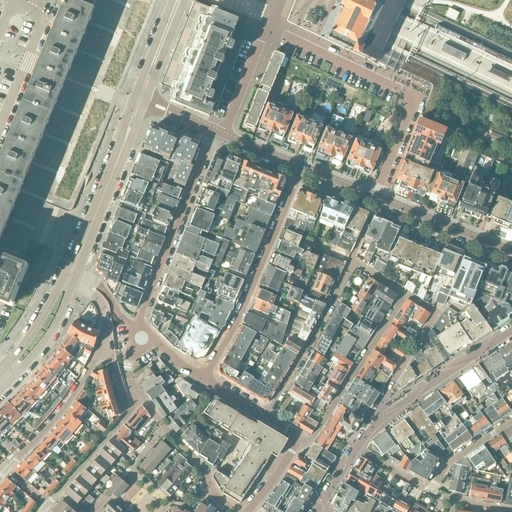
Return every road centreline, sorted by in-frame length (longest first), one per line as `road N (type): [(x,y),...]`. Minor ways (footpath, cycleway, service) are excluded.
road 1 (residential): [(265,26),(411,96),(375,199)]
road 2 (residential): [(265,414),(351,260),(403,292)]
road 3 (residential): [(300,167),(253,285),(204,378)]
road 4 (residential): [(140,326),(215,132)]
road 5 (residential): [(403,292),(314,436),(295,438)]
road 6 (secondary): [(137,102),(72,269)]
road 7 (residential): [(5,470),(67,401),(106,340)]
road 8 (residential): [(384,414),(384,396),(436,313),(403,292)]
road 9 (residential): [(384,414),(511,328)]
road 10 (residential): [(511,257),(375,199)]
road 11 (residential): [(141,399),(47,504)]
road 12 (residential): [(0,114),(36,20),(19,5)]
